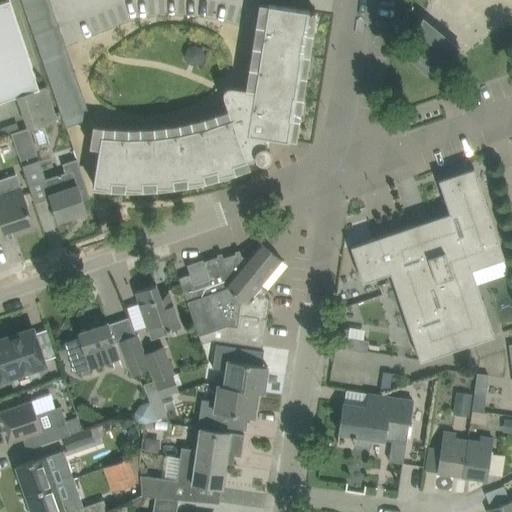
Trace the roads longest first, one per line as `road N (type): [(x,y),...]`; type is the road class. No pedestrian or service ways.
road 1 (residential): [(0,288),(336,175)]
road 2 (tertiary): [(285,493),(336,175)]
road 3 (residential): [(336,175),(511,112)]
road 4 (tertiary): [(336,175),(359,6)]
road 5 (residential): [(441,511),(285,493)]
